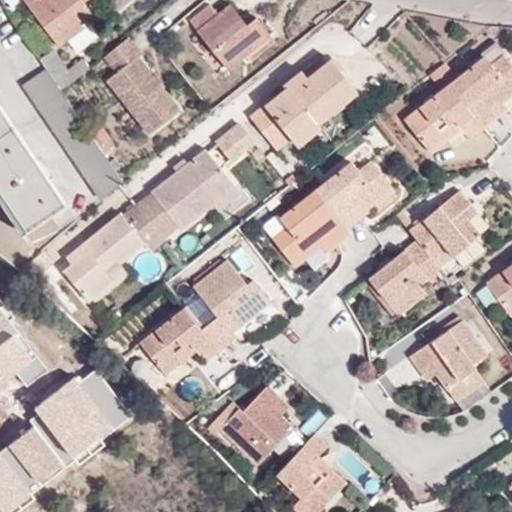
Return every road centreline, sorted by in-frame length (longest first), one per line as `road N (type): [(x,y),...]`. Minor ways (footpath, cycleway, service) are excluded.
road 1 (residential): [(306,343),(428,471),(511,408)]
road 2 (residential): [(0,73),(70,180)]
